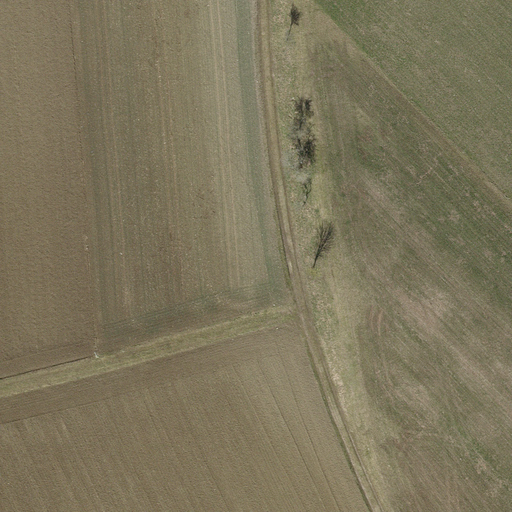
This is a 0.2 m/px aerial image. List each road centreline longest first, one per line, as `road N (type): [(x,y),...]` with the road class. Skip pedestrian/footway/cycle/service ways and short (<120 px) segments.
road 1 (track): [(266,0),(307,315),(381,511)]
road 2 (track): [(0,389),(307,315)]
